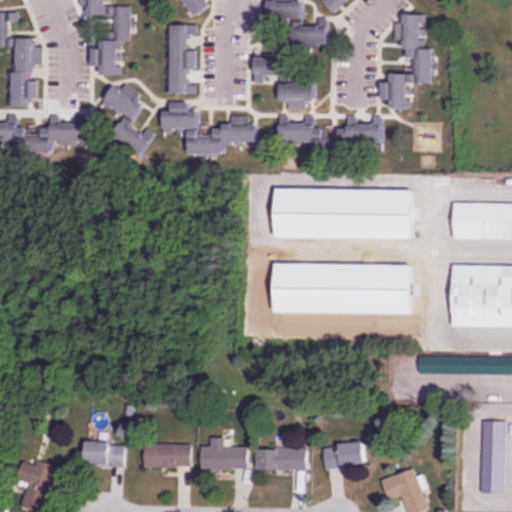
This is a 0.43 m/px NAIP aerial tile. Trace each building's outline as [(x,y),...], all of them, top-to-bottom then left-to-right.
[(109,0),(85,0),(85,7),(89,7),(89,16),(109,16),(109,0)] [(190,0),(191,12),(208,12),(208,0),(190,0)] [(325,0),(325,1),(336,13),(351,0),(325,0)] [(123,37),(132,37),(132,3),(116,3),(116,43),(94,43),(93,71),(122,71),(123,37)] [(304,3),(269,3),(270,22),(293,22),(293,47),(329,47),(329,19),(320,19),(320,28),(304,28),(304,3)] [(0,12),(0,49),(11,49),(11,12),(0,12)] [(436,84),(436,49),(425,49),(426,16),(403,15),(403,40),(405,40),(405,51),(417,51),(417,75),(391,75),(391,83),(383,83),(383,101),(392,101),(392,110),(410,111),(410,84),(436,84)] [(198,51),(194,51),(194,35),(198,35),(198,26),(173,26),(173,94),(198,95),(198,51)] [(16,106),(32,106),(32,99),(38,99),(38,64),(44,64),(44,48),(37,47),(37,38),(17,38),(16,106)] [(317,83),(292,83),(293,59),(257,58),(257,84),(269,84),(269,77),(283,77),(282,103),(290,103),(290,109),(308,110),(308,102),(316,102),(317,83)] [(127,115),(114,137),(143,155),(156,134),(148,128),(144,134),(132,126),(144,106),(136,102),(141,93),(128,85),(124,92),(116,87),(107,102),(127,115)] [(190,154),(225,155),(225,146),(259,147),(259,126),(250,126),(250,117),(233,116),(233,127),(216,127),(216,137),(200,137),(200,112),(191,112),(192,104),(174,104),(174,112),(166,111),(165,134),(191,134),(190,154)] [(0,149),(53,153),(54,141),(86,144),(87,118),(79,117),(78,123),(65,122),(65,116),(53,115),(52,129),(19,127),(19,115),(10,114),(9,123),(0,122),(0,149)] [(384,154),(384,116),(373,116),(373,125),(357,125),(357,119),(350,119),(350,129),(341,129),(341,137),(330,137),(330,129),(316,129),(316,117),(304,117),(304,124),(292,124),(291,117),(281,117),(281,146),(315,145),(315,154),(384,154)] [(456,240),(511,239),(511,202),(456,203),(456,240)] [(511,266),(454,266),(454,327),(511,327),(511,266)] [(422,374),(483,374),(483,357),(422,357),(422,374)] [(203,469),(249,469),(249,446),(226,446),(226,437),(214,437),(214,445),(203,445),(203,469)] [(126,465),(126,442),(87,442),(87,465),(126,465)] [(327,468),(367,467),(366,442),(326,444),(327,468)] [(147,467),(193,467),(193,444),(147,444),(147,467)] [(258,448),(258,470),(310,470),(310,448),(258,448)] [(36,464),(25,460),(19,479),(31,483),(22,509),(31,511),(48,511),(64,467),(38,458),(36,464)] [(417,468),(384,478),(391,499),(404,495),(409,511),(421,511),(429,510),(417,468)]
